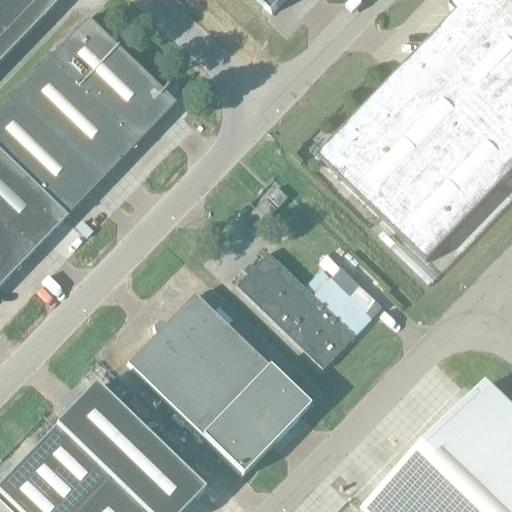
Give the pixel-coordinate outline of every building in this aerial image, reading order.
[(0,0),(0,66),(57,7),(49,0),(0,0)] [(254,0),(272,17),(287,0),(254,0)] [(317,159),(340,181),(426,264),(473,216),(511,175),(511,0),(470,0),(468,3),(465,0),(452,0),(449,3),(449,11),(455,16),(317,159)] [(105,25),(96,16),(89,23),(98,33),(105,25)] [(86,23),(0,112),(0,287),(174,107),(86,23)] [(277,209),(286,200),(277,191),(268,200),(277,209)] [(274,212),(264,202),(255,211),(266,221),(274,212)] [(242,275),(245,278),(234,290),(321,374),(354,340),(267,256),(253,271),(249,267),(242,275)] [(132,401),(145,387),(241,479),(308,409),(193,298),(165,327),(158,326),(151,332),(154,339),(112,382),(132,401)] [(511,511),(511,411),(486,387),(365,511),(511,511)] [(186,511),(202,496),(92,391),(0,487),(0,497),(15,511),(186,511)]
